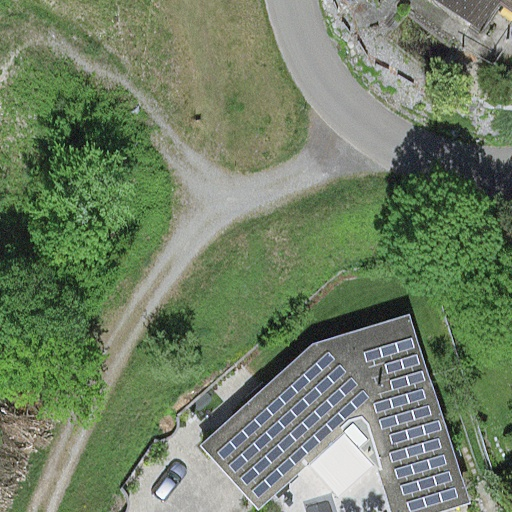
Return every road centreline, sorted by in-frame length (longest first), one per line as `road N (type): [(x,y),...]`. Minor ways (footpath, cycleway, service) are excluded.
road 1 (track): [(28,511),(137,307),(212,213),(392,133)]
road 2 (residential): [(301,0),(320,62),(392,133),(458,165),(511,165)]
